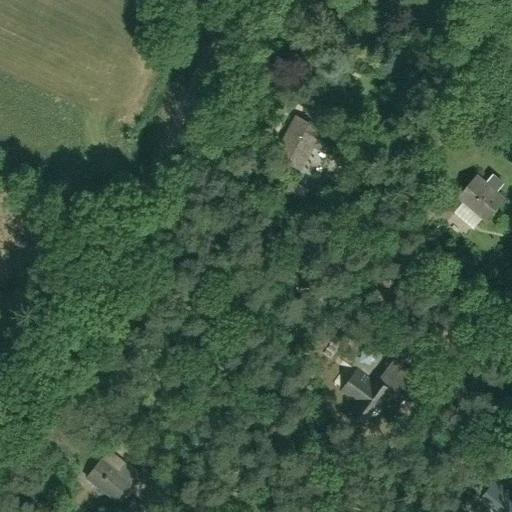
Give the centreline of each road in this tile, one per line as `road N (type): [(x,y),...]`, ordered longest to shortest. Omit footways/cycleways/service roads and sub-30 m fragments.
road 1 (track): [(267,0),(199,138),(0,422)]
road 2 (unknown): [(436,511),(511,391)]
